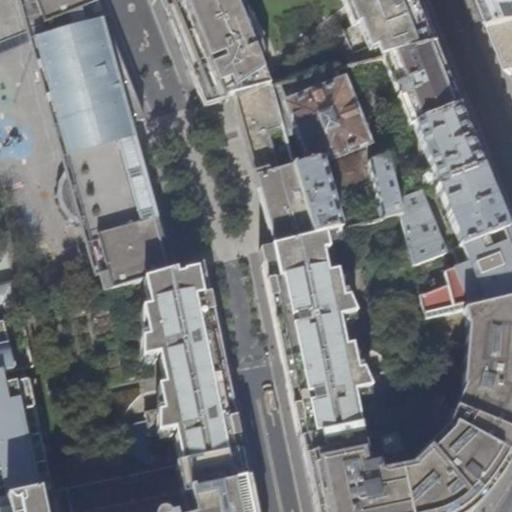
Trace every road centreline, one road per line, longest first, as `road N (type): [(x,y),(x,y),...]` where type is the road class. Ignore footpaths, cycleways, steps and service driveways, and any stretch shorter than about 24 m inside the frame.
road 1 (residential): [(447,0),(511,163)]
road 2 (residential): [(250,364),(281,511)]
